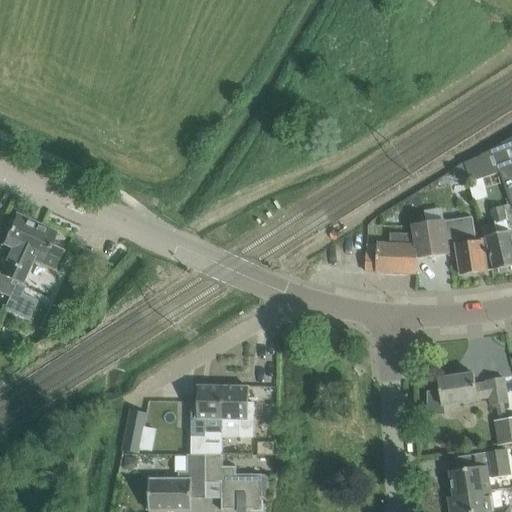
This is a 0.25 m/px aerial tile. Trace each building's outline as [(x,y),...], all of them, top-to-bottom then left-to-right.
[(511,138),(496,147),(480,157),(467,163),(473,182),(501,173),(511,204),(511,138)] [(498,234),(487,236),(495,271),(511,266),(511,237),(511,232),(511,231),(511,206),(511,205),(491,210),(498,234)] [(400,208),(388,215),(393,224),(405,218),(400,208)] [(16,216),(2,246),(10,250),(0,272),(0,293),(9,297),(16,283),(17,281),(11,278),(36,225),(16,216)] [(449,255),(447,240),(456,239),(461,276),(487,272),(483,242),(477,243),(473,218),(458,220),(445,222),(445,220),(444,220),(426,223),(412,225),(412,227),(414,234),(415,234),(416,247),(418,247),(417,258),(449,255)] [(39,302),(21,293),(24,287),(21,285),(33,260),(53,270),(61,252),(49,247),(55,234),(36,225),(11,278),(17,281),(16,283),(9,297),(4,309),(30,321),(39,302)] [(417,274),(417,258),(418,247),(416,247),(415,234),(414,234),(390,234),(389,243),(376,242),(375,254),(366,253),(365,272),(417,274)] [(444,415),(443,407),(478,401),(478,400),(490,398),(492,406),(508,403),(503,378),(487,381),(488,384),(475,386),(474,374),(438,380),(440,391),(428,393),(428,415),(444,415)] [(206,433),(223,434),(223,387),(198,387),(198,402),(192,402),(192,437),(206,438),(206,433)] [(223,387),(223,434),(240,434),(240,438),(254,438),(254,403),(249,403),(249,388),(223,387)] [(125,446),(124,451),(138,453),(145,417),(130,414),(125,446)] [(511,443),(511,418),(499,420),(495,421),(498,445),(511,443)] [(450,472),(454,497),(490,492),(488,479),(510,476),(506,450),(455,458),(457,471),(450,472)] [(206,483),(206,455),(187,455),(187,473),(179,473),(179,479),(149,480),(149,511),(192,511),(192,483),(206,483)] [(223,455),(206,455),(206,483),(222,483),(222,499),(222,511),(239,511),(246,511),(262,511),(262,493),(266,493),(266,479),(262,479),(262,475),(236,475),(236,467),(223,467),(223,455)] [(122,470),(130,471),(135,468),(137,460),(124,457),(122,470)] [(490,492),(454,497),(448,498),(450,511),(509,511),(509,508),(493,510),(490,492)]
